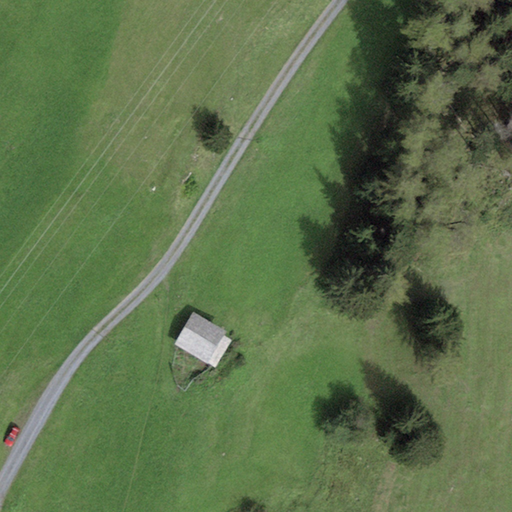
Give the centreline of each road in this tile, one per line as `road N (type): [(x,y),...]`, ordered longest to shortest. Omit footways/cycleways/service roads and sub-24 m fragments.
road 1 (track): [(355,0),(161,273)]
road 2 (track): [(161,273),(95,335),(0,487)]
